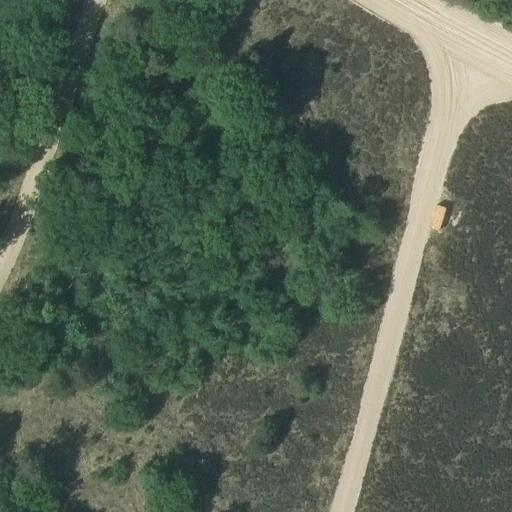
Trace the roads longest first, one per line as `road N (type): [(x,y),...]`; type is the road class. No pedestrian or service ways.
road 1 (unknown): [(90,0),(0,259)]
road 2 (track): [(379,0),(511,76)]
